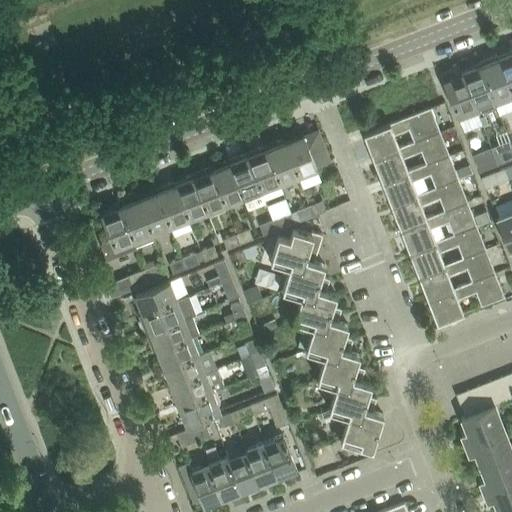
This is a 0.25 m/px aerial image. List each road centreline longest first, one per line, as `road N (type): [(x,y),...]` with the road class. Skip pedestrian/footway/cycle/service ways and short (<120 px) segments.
road 1 (tertiary): [(50,187),(511,2)]
road 2 (residential): [(154,477),(50,187)]
road 3 (residential): [(414,361),(357,193)]
road 4 (tertiary): [(46,511),(0,381)]
road 5 (residential): [(304,511),(432,465)]
